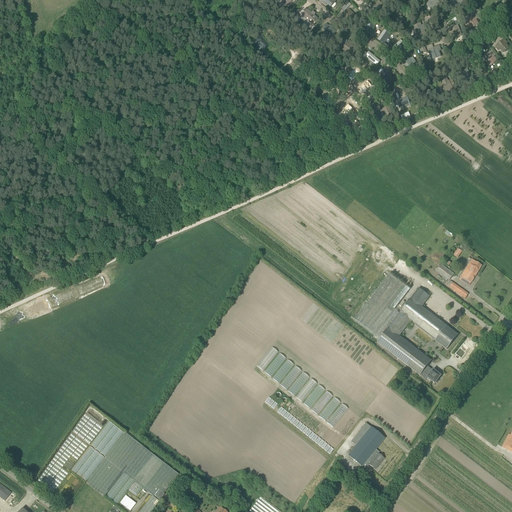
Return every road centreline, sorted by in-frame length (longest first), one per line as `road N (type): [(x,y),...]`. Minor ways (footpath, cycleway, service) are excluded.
road 1 (track): [(344,159),(0,311)]
road 2 (unclassified): [(375,511),(503,320)]
road 3 (track): [(511,84),(344,159)]
road 4 (unknown): [(397,0),(502,88)]
road 5 (track): [(58,162),(148,245)]
